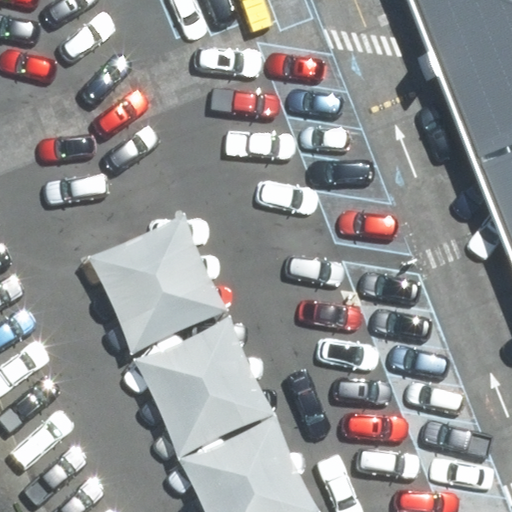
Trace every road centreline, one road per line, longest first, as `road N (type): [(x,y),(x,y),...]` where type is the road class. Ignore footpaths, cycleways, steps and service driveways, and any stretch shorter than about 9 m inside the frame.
road 1 (unknown): [(144,0),(358,511)]
road 2 (unknown): [(0,113),(145,511)]
